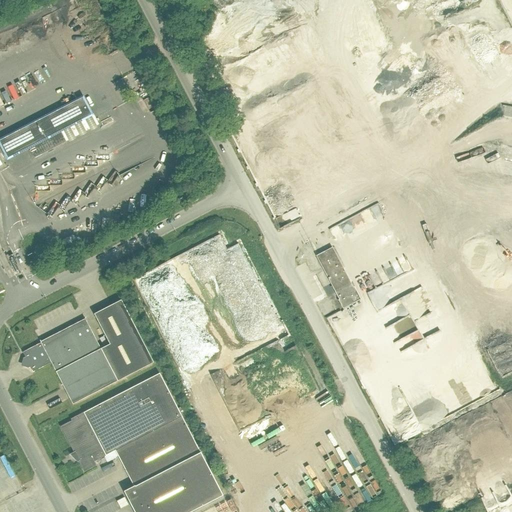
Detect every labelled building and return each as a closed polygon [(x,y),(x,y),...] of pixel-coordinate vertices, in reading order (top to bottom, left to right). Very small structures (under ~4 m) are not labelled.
[(33,159),(98,125),(93,114),(91,115),(82,98),(19,131),(33,159)] [(360,300),(360,298),(347,273),(346,274),(334,249),(319,256),(326,271),(325,271),(344,307),(346,307),(360,300)] [(11,267),(14,272),(14,273),(19,270),(17,267),(17,268),(15,265),(17,264),(15,261),(15,260),(13,255),(8,257),(10,261),(9,261),(12,267),(11,267)] [(24,367),(28,368),(30,367),(33,372),(51,363),(72,405),(153,363),(121,300),(94,314),(109,345),(100,349),(85,319),(40,342),(40,343),(22,353),(25,358),(23,359),(22,363),(24,367)] [(69,455),(77,462),(79,461),(84,472),(96,466),(94,462),(115,451),(133,487),(124,492),(134,511),(191,511),(222,496),(159,374),(71,419),(72,421),(61,427),(74,452),(69,455)] [(421,475),(428,494),(446,488),(445,486),(454,483),(451,475),(438,479),(439,484),(430,487),(426,474),(421,475)] [(218,506),(230,501),(228,495),(216,500),(218,506)]
